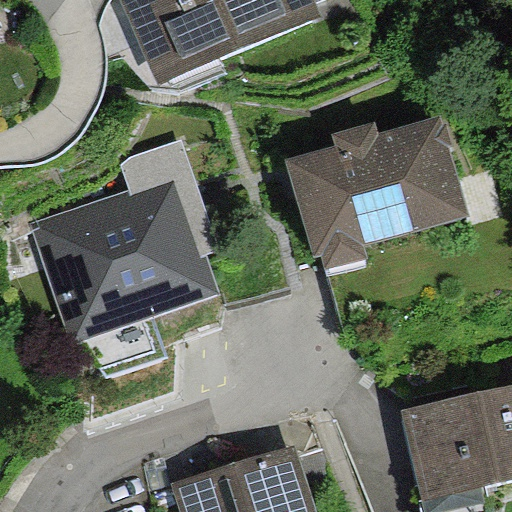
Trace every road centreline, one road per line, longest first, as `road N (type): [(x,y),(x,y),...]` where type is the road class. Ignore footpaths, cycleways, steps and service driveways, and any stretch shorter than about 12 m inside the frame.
road 1 (residential): [(28,511),(43,484),(95,437),(301,357)]
road 2 (residential): [(63,0),(80,30),(82,62),(68,101),(48,124),(0,146)]
